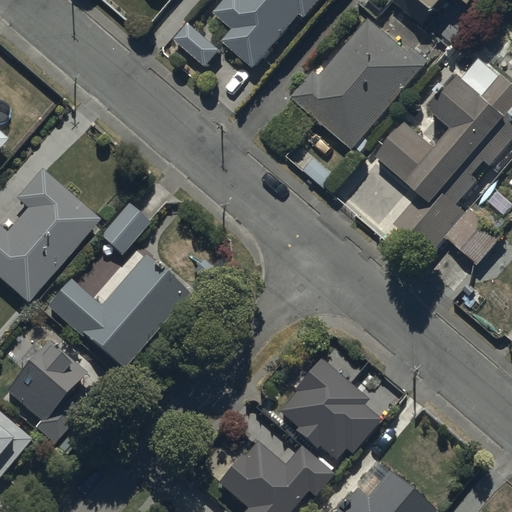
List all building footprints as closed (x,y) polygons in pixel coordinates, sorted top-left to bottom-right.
[(235,31),(225,44),(256,70),(303,16),(307,20),(324,0),(229,0),(216,15),(235,31)] [(410,48),(370,15),(322,74),(315,69),(293,96),(357,148),(430,58),(413,45),(410,48)] [(223,52),(191,25),(176,42),(208,69),(223,52)] [(438,145),(407,120),(378,156),(421,190),(396,222),(434,252),(447,236),(480,262),(504,232),(471,206),(468,210),(460,204),(511,138),(511,80),(480,55),(465,74),(460,70),(451,81),(446,77),(439,85),(445,90),(433,105),(456,123),(438,145)] [(0,152),(9,142),(0,134),(0,152)] [(0,228),(0,281),(29,306),(101,223),(42,172),(17,201),(28,211),(7,235),(0,228)] [(149,224),(129,207),(101,239),(123,257),(151,225),(149,224)] [(83,340),(85,338),(125,373),(190,298),(145,259),(101,309),(71,283),(48,310),(83,340)] [(50,344),(7,395),(42,424),(36,431),(56,447),(82,416),(67,403),(89,377),(50,344)] [(370,398),(322,358),(278,410),(298,427),(296,429),(318,448),(320,445),(337,459),(347,448),(353,453),(383,419),(366,404),(370,398)] [(0,482),(33,443),(0,415),(0,482)] [(286,463),(258,439),(245,455),(242,452),(218,481),(249,508),(245,511),(291,511),(310,491),(316,496),(336,474),(302,444),(286,463)] [(367,495),(357,487),(337,511),(434,511),(438,507),(389,467),(367,495)]
